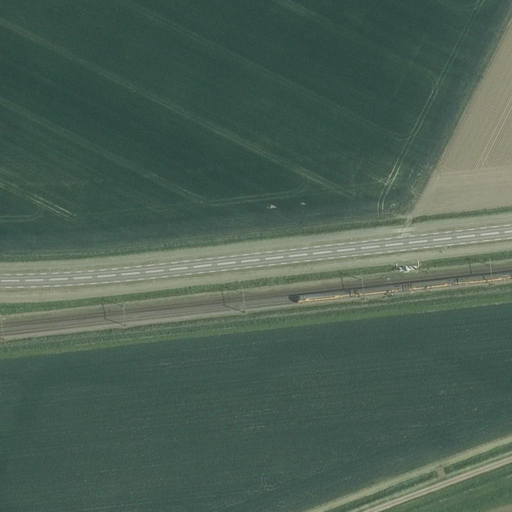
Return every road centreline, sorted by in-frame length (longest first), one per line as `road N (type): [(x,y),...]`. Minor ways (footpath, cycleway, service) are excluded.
road 1 (primary): [(0,281),(511,230)]
road 2 (track): [(382,511),(511,465)]
